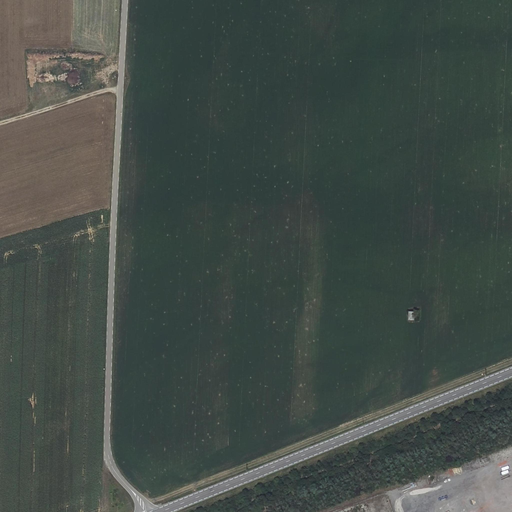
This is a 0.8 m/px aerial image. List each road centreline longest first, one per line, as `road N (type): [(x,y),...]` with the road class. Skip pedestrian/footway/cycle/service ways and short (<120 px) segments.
road 1 (unclassified): [(146,511),(105,447),(124,0)]
road 2 (secondary): [(162,511),(511,373)]
road 3 (track): [(0,122),(120,89)]
